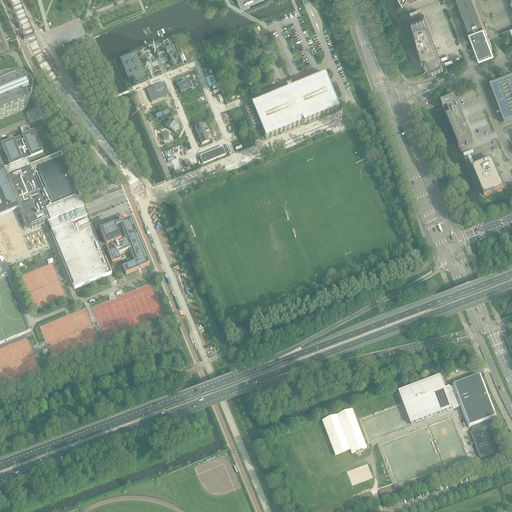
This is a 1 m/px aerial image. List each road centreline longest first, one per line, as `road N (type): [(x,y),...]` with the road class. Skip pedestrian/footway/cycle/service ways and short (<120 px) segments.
road 1 (trunk): [(0,477),(275,374)]
road 2 (trunk): [(268,365),(0,467)]
road 3 (trunk): [(511,273),(268,365)]
road 4 (trunk): [(275,374),(511,284)]
road 5 (trunk): [(448,263),(268,365)]
road 6 (trunk): [(275,374),(476,332)]
road 7 (secondary): [(387,105),(448,263)]
road 8 (secondary): [(453,242),(398,106)]
road 9 (unclassified): [(511,468),(393,511)]
